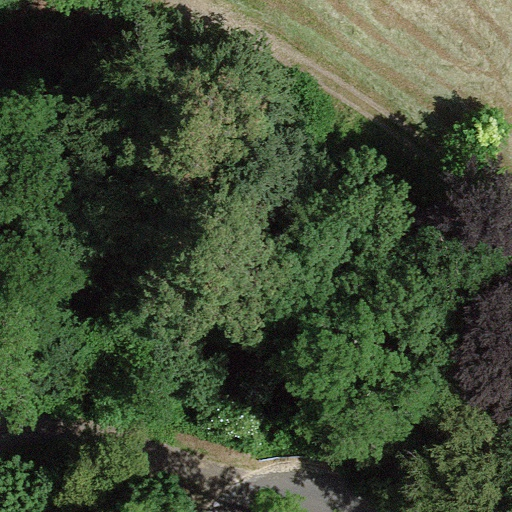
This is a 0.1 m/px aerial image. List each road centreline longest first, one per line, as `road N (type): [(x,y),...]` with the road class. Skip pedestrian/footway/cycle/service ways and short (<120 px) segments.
road 1 (track): [(206,0),(470,177),(511,216)]
road 2 (unclassified): [(0,428),(67,431),(103,442),(179,469),(229,501)]
road 3 (unclassified): [(354,511),(282,488),(229,501)]
